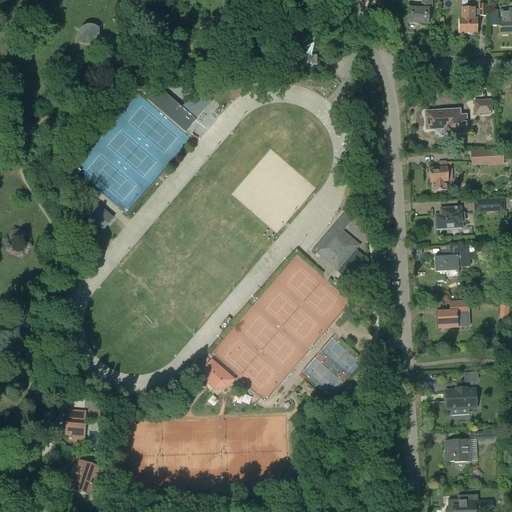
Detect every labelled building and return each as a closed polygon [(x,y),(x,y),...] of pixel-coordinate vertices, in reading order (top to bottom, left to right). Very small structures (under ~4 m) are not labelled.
[(428,10),(428,6),(432,6),(432,4),(431,0),(421,0),(421,10),(408,10),(407,23),(427,24),(428,10)] [(468,36),(474,36),(474,35),(476,35),(476,21),(479,21),(479,17),(485,17),(485,5),(478,5),(478,10),(474,10),(474,9),(461,9),(461,20),(458,20),(458,25),(451,25),(451,33),(458,33),(458,35),(469,35),(468,36)] [(499,21),(498,21),(499,34),(501,34),(501,35),(507,35),(507,34),(511,33),(511,10),(499,11),(499,21)] [(89,48),(92,47),(95,46),(97,43),(98,40),(98,37),(97,34),(95,31),(93,29),(90,28),(86,28),(83,29),(80,31),(78,34),(77,38),(74,48),(79,48),(83,48),(89,48)] [(185,133),(196,121),(181,108),(158,88),(147,100),(185,133)] [(181,108),(196,121),(211,102),(197,90),(181,108)] [(487,104),(471,104),(472,117),(488,116),(487,104)] [(444,134),(466,133),(465,116),(459,116),(459,110),(425,112),(426,129),(444,128),(444,134)] [(493,140),(492,125),(476,126),(477,140),(493,140)] [(470,151),(471,157),(471,166),(488,165),(503,164),(502,149),(470,151)] [(431,184),(431,192),(446,191),(446,183),(447,183),(446,168),(445,162),(439,163),(439,168),(428,169),(429,184),(431,184)] [(474,212),(502,211),(501,198),(474,199),(474,212)] [(347,226),(358,214),(359,213),(351,206),(350,207),(339,220),(347,226)] [(90,208),(79,220),(93,233),(100,238),(102,240),(112,228),(90,208)] [(441,217),(435,217),(436,230),(448,229),(460,229),(459,222),(463,222),(463,215),(459,215),(459,209),(440,210),(441,217)] [(355,251),(359,246),(348,237),(338,229),(317,254),(337,271),(336,272),(347,281),(366,259),(355,251)] [(449,257),(436,258),(437,273),(457,272),(457,269),(457,268),(468,267),(467,246),(455,247),(449,247),(449,257)] [(437,326),(449,325),(449,329),(457,328),(456,324),(469,323),(467,301),(449,302),(449,312),(437,313),(437,326)] [(509,305),(500,304),(499,312),(508,312),(509,305)] [(205,385),(204,384),(205,383),(206,383),(213,389),(227,388),(234,380),(211,360),(205,368),(201,365),(190,377),(194,380),(193,381),(201,388),(202,388),(202,389),(203,388),(204,388),(205,388),(205,387),(205,386),(205,385)] [(456,392),(445,392),(446,410),(474,408),(475,408),(474,391),(465,391),(465,389),(463,390),(456,390),(456,392)] [(65,430),(64,435),(68,436),(68,441),(84,442),(84,432),(85,432),(86,420),(85,420),(86,412),(66,411),(66,418),(65,430)] [(492,432),(469,433),(469,441),(469,442),(492,440),(492,432)] [(445,454),(443,454),(444,461),(445,461),(445,463),(454,462),(454,463),(470,462),(469,442),(469,441),(444,442),(445,454)] [(71,489),(91,496),(100,469),(80,462),(78,468),(72,466),(68,477),(74,479),(71,489)] [(460,500),(447,501),(447,509),(452,509),(452,511),(474,511),(474,510),(484,510),(492,510),(492,501),(484,501),(477,501),(477,504),(466,505),(466,502),(460,502),(460,500)]
